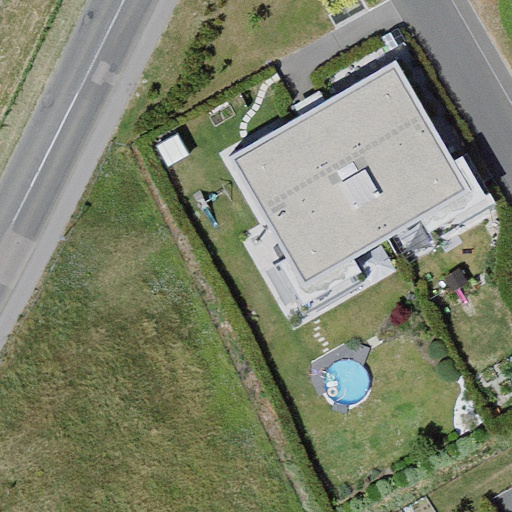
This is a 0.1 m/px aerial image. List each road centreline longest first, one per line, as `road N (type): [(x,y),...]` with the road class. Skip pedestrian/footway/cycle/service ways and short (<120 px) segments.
road 1 (unclassified): [(122,0),(0,242)]
road 2 (residential): [(384,0),(511,216)]
